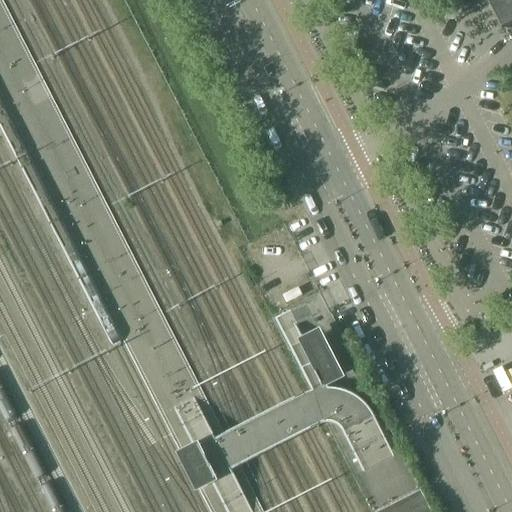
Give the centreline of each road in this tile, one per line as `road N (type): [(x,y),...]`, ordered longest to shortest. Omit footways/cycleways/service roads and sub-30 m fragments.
road 1 (secondary): [(213,0),(471,511)]
road 2 (secondary): [(509,511),(252,0)]
